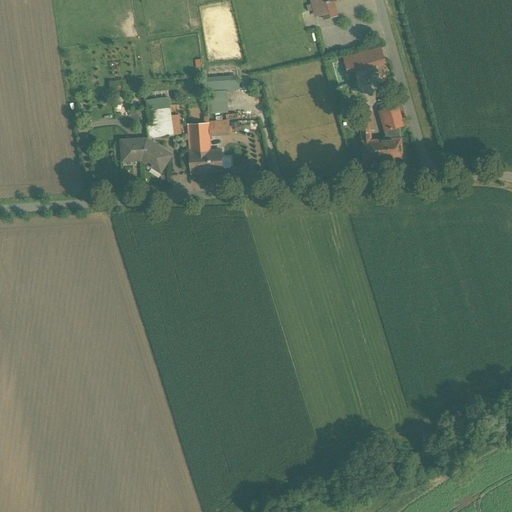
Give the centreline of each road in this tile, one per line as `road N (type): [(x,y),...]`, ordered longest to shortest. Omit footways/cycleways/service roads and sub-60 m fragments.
road 1 (unclassified): [(0,210),(430,178)]
road 2 (unclassified): [(430,178),(378,0)]
